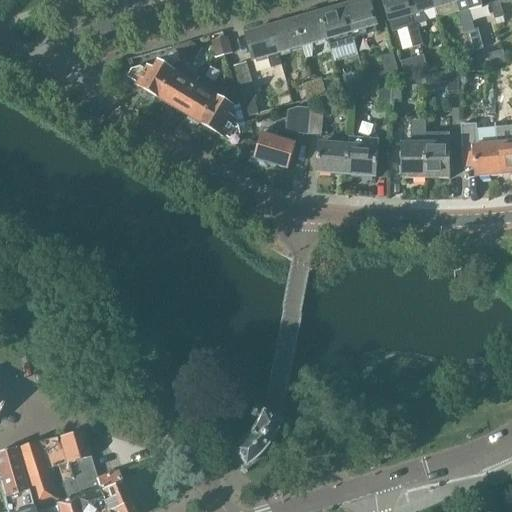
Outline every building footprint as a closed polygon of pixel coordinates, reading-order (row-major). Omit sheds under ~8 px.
[(357,0),(356,2),(356,4),(345,7),(353,33),(378,26),(370,0),(369,1),(368,0),(357,0)] [(420,35),(417,25),(415,26),(407,0),(383,0),(393,32),(408,28),(411,40),(416,39),(415,36),(420,35)] [(407,0),(415,26),(417,25),(426,23),(423,13),(436,9),(432,0),(407,0)] [(438,19),(459,13),(460,13),(455,0),(432,0),(436,9),(438,19)] [(466,23),(467,25),(472,24),(468,11),(482,7),(480,0),(455,0),(460,13),(459,13),(462,24),(466,23)] [(504,18),(500,3),(499,1),(491,4),(495,20),(504,18)] [(321,14),(320,14),(328,40),(331,50),(355,43),(353,33),(345,7),(334,11),(333,9),(330,8),(323,10),(321,12),(321,14)] [(295,22),(303,48),(306,59),(313,57),(314,44),(328,40),(320,14),(295,22)] [(271,28),(279,54),(303,48),(295,22),(271,28)] [(474,31),(472,24),(467,25),(466,23),(462,24),(464,34),(467,33),(474,31)] [(254,62),(268,57),(272,69),(283,66),(279,54),(271,28),(246,35),(254,62)] [(485,49),(479,29),(474,31),(467,33),(473,53),(485,49)] [(415,36),(416,39),(411,40),(413,48),(423,46),(420,35),(415,36)] [(215,51),(230,47),(227,39),(213,43),(215,51)] [(188,55),(194,46),(192,41),(179,45),(172,47),(173,51),(179,54),(186,58),(188,55)] [(230,47),(215,51),(218,58),(232,54),(230,47)] [(155,97),(160,100),(180,68),(186,58),(179,54),(170,69),(159,62),(157,66),(154,64),(148,66),(145,70),(141,68),(132,71),(127,78),(137,84),(136,86),(146,92),(144,94),(154,99),(155,97)] [(380,85),(389,82),(401,78),(393,54),(382,58),(386,72),(377,75),(380,85)] [(412,60),(402,63),(406,76),(416,73),(412,60)] [(245,64),(235,67),(240,85),(250,82),(245,64)] [(201,81),(180,68),(160,100),(162,101),(161,104),(170,109),(172,107),(178,111),(176,113),(180,115),(201,81)] [(346,76),(350,93),(368,88),(364,71),(346,76)] [(446,73),(428,75),(429,86),(447,83),(448,93),(459,92),(458,72),(446,73)] [(461,82),(465,86),(471,84),(472,77),(467,74),(461,76),(461,82)] [(426,77),(419,77),(420,86),(427,85),(426,77)] [(313,82),(317,97),(326,95),(322,80),(313,82)] [(221,92),(201,81),(180,115),(182,116),(183,114),(189,118),(188,120),(197,126),(199,123),(202,125),(218,97),(221,92)] [(249,116),(259,114),(250,82),(240,85),(249,116)] [(317,97),(313,82),(304,85),(308,99),(317,97)] [(390,112),(391,87),(378,87),(378,112),(390,112)] [(392,87),(391,103),(401,103),(402,87),(392,87)] [(234,107),(218,97),(202,125),(205,127),(204,129),(213,135),(215,133),(225,139),(226,137),(236,143),(241,134),(247,132),(241,111),(237,113),(233,110),(234,107)] [(309,136),(311,110),(300,109),(291,112),(289,132),(297,133),(297,134),(309,136)] [(311,110),(309,136),(321,137),(324,111),(311,110)] [(511,143),(506,144),(504,120),(496,121),(497,133),(501,176),(511,174),(511,143)] [(501,176),(497,133),(496,121),(488,122),(490,146),(473,147),(473,143),(461,144),(464,168),(476,167),(477,178),(501,176)] [(428,181),(427,136),(427,124),(412,124),(412,147),(404,147),(405,181),(428,181)] [(279,135),(264,131),(257,155),(252,154),(249,163),(267,169),(268,164),(288,170),(296,145),(277,140),(279,135)] [(427,136),(428,181),(451,181),(450,136),(427,136)] [(376,178),(378,150),(379,140),(350,137),(349,147),(347,176),(376,178)] [(347,176),(349,147),(320,145),(317,173),(347,176)] [(0,411),(10,394),(0,388),(0,411)] [(289,425),(280,419),(271,414),(262,409),(254,404),(248,416),(249,419),(254,421),(251,426),(239,442),(229,450),(228,448),(229,448),(229,447),(226,449),(228,452),(227,452),(233,462),(241,473),(242,472),(244,475),(246,473),(244,472),(259,461),(273,444),(281,425),(287,428),(289,425)] [(83,433),(60,438),(68,464),(90,458),(83,433)] [(82,511),(68,464),(60,438),(38,443),(56,503),(54,504),(56,510),(56,511),(82,511)] [(54,504),(56,503),(38,443),(15,449),(34,511),(47,511),(56,510),(54,504)] [(0,488),(6,511),(34,511),(15,449),(0,453),(0,488)] [(134,511),(118,473),(96,480),(90,458),(68,464),(82,511),(134,511)]
